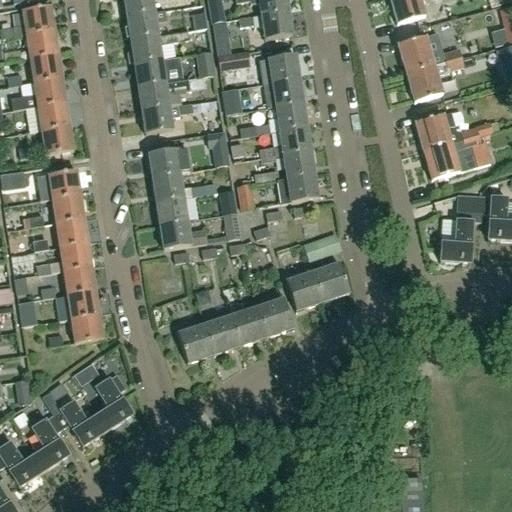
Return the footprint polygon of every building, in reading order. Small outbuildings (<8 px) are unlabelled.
[(123,0),(126,18),(154,14),(151,0),(123,0)] [(234,0),(235,7),(248,5),(249,9),(258,7),(260,19),(288,15),(285,0),(234,0)] [(425,19),(419,0),(387,0),(396,28),(425,19)] [(478,0),(457,0),(458,9),(479,8),(478,0)] [(25,39),(53,34),(49,9),(21,14),(25,39)] [(511,15),(510,10),(499,14),(508,45),(511,43),(511,15)] [(154,14),(126,18),(129,42),(157,37),(154,14)] [(288,15),(260,19),(238,22),(239,32),(262,29),(264,43),(292,39),(288,15)] [(192,18),(194,34),(206,32),(204,16),(192,18)] [(12,30),(0,32),(0,42),(13,41),(12,30)] [(57,58),(53,34),(25,39),(29,62),(57,58)] [(157,37),(129,42),(131,51),(126,51),(127,63),(133,62),(133,65),(161,61),(159,48),(188,43),(187,35),(158,40),(157,37)] [(425,40),(396,49),(405,77),(433,69),(444,66),(461,62),(458,53),(441,58),(436,37),(425,40)] [(511,49),(497,54),(505,85),(511,82),(511,49)] [(213,78),(210,55),(195,57),(199,81),(213,78)] [(219,75),(249,70),(247,55),(231,58),(217,60),(219,75)] [(57,58),(29,62),(33,86),(61,82),(57,58)] [(161,61),(133,65),(137,89),(165,85),(165,87),(183,85),(179,58),(161,61)] [(271,87),(299,83),(295,58),(267,63),(271,87)] [(433,69),(405,77),(413,106),(441,97),(436,79),(448,76),(448,75),(463,71),(461,62),(444,66),(433,69)] [(7,90),(19,89),(18,78),(6,80),(7,90)] [(61,82),(33,86),(35,99),(10,103),(12,114),(37,110),(65,106),(61,82)] [(165,85),(137,89),(140,113),(168,109),(167,99),(175,98),(175,95),(202,91),(200,82),(183,85),(165,87),(165,85)] [(299,83),(271,87),(273,104),(250,107),(251,115),(275,112),(303,107),(299,83)] [(65,106),(37,110),(41,134),(69,130),(65,106)] [(240,107),(223,110),(224,119),(242,116),(240,107)] [(307,131),(303,107),(275,112),(276,123),(268,124),(268,127),(255,129),(256,139),(278,136),(307,131)] [(168,109),(140,113),(144,138),(172,133),(169,109),(168,109)] [(442,118),(414,127),(422,156),(478,140),(492,136),(491,133),(492,133),(490,127),(489,127),(488,126),(475,130),(475,131),(456,137),(450,117),(442,119),(442,118)] [(241,128),(226,132),(230,145),(244,141),(241,128)] [(69,130),(41,134),(45,159),(73,154),(69,130)] [(281,149),(257,153),(258,163),(282,159),(310,155),(307,131),(278,136),(281,149)] [(222,135),(204,137),(206,150),(224,148),(222,135)] [(478,140),(422,156),(431,184),(478,170),(472,148),(480,146),(478,140)] [(241,147),(229,149),(231,161),(243,159),(241,147)] [(19,163),(33,161),(31,149),(17,152),(19,163)] [(179,177),(179,178),(189,176),(185,152),(148,157),(151,182),(179,177)] [(314,177),(310,155),(282,159),(284,173),(253,179),(255,187),(276,183),(278,183),(286,182),(314,177)] [(8,161),(0,161),(0,172),(10,171),(8,161)] [(51,203),(80,199),(76,174),(47,179),(50,192),(37,194),(37,195),(25,197),(26,207),(51,203)] [(8,177),(0,178),(0,179),(2,193),(10,192),(8,177)] [(179,177),(151,182),(155,206),(183,201),(215,197),(214,188),(182,193),(179,178),(179,177)] [(278,183),(276,183),(280,208),(318,202),(314,177),(286,182),(278,183)] [(254,214),(250,191),(236,193),(240,216),(254,214)] [(220,196),(223,218),(237,215),(233,194),(220,196)] [(83,223),(80,199),(51,203),(55,228),(83,223)] [(511,226),(505,226),(506,202),(482,200),(481,217),(489,217),(489,225),(488,225),(487,243),(511,244),(511,226)] [(183,201),(155,206),(159,229),(186,224),(183,201)] [(293,220),(308,219),(307,208),(291,210),(293,220)] [(266,225),(281,223),(280,214),(265,216),(266,225)] [(225,244),(239,242),(236,218),(222,220),(225,244)] [(30,232),(43,230),(41,219),(29,221),(30,232)] [(87,247),(83,223),(55,228),(59,251),(87,247)] [(186,224),(159,229),(162,253),(189,248),(190,250),(206,248),(204,234),(188,237),(186,224)] [(469,267),(472,226),(456,224),(454,248),(441,247),(439,265),(469,267)] [(0,225),(0,245),(10,245),(9,225),(0,225)] [(255,243),(269,239),(266,230),(252,235),(255,243)] [(33,256),(48,254),(46,243),(31,245),(33,256)] [(87,247),(59,251),(63,275),(91,271),(87,247)] [(229,258),(244,256),(243,247),(228,249),(229,258)] [(214,261),(213,252),(201,254),(202,263),(214,261)] [(174,266),(188,264),(187,257),(173,259),(174,266)] [(48,266),(35,269),(36,279),(37,280),(50,277),(48,266)] [(312,276),(322,306),(349,297),(339,267),(312,276)] [(91,271),(63,275),(66,298),(95,294),(91,271)] [(322,306),(312,276),(285,285),(295,315),(322,306)] [(38,294),(40,303),(55,301),(53,291),(38,294)] [(8,292),(0,292),(0,308),(11,307),(8,292)] [(99,319),(95,294),(66,298),(71,324),(99,319)] [(206,294),(195,298),(199,309),(205,307),(208,300),(206,294)] [(283,302),(256,311),(266,341),(293,332),(283,302)] [(266,341),(256,311),(230,320),(240,350),(266,341)] [(99,319),(71,324),(74,347),(102,343),(99,319)] [(230,320),(204,328),(214,358),(240,350),(230,320)] [(214,358),(204,328),(177,337),(187,367),(214,358)] [(49,351),(62,349),(61,338),(47,340),(49,351)] [(97,419),(107,434),(131,419),(118,398),(125,393),(115,378),(109,383),(95,392),(108,412),(97,419)] [(31,404),(28,382),(15,384),(18,406),(31,404)] [(73,406),(52,419),(61,433),(68,429),(82,450),(107,434),(97,419),(86,426),(73,406)] [(22,415),(12,422),(18,431),(28,425),(22,415)] [(61,433),(52,419),(31,432),(44,453),(33,460),(43,475),(68,459),(54,438),(61,433)] [(0,472),(5,469),(18,491),(43,475),(33,460),(22,467),(10,446),(0,452),(0,472)] [(420,511),(419,482),(391,484),(392,511),(420,511)] [(0,511),(11,511),(9,507),(8,507),(0,494),(0,511)]
